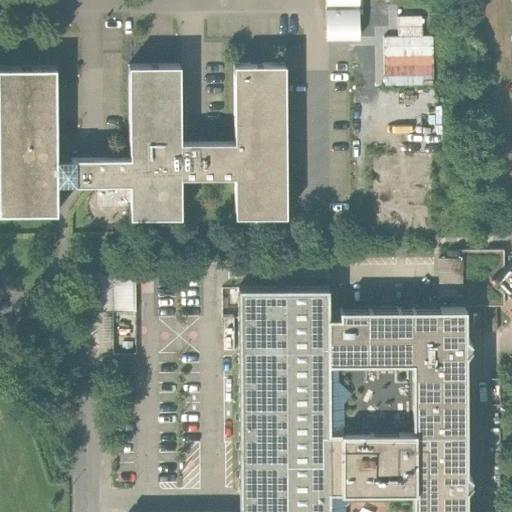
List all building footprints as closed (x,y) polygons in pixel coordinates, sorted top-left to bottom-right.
[(323,0),(324,4),(324,7),(324,38),(358,39),(357,7),(358,4),(357,0),(323,0)] [(380,0),(380,35),(433,36),(434,11),(413,11),(412,0),(380,0)] [(87,182),(129,181),(130,215),(180,215),(180,176),(233,175),(235,214),(285,213),(285,63),(268,63),(257,64),(240,64),(232,64),(234,140),(224,140),(179,140),(179,64),(127,65),(129,156),(89,156),(86,157),(83,157),(74,157),(64,157),(56,157),(56,69),(55,66),(0,66),(0,212),(56,212),(56,182),(75,182),(79,182),(82,182),(87,182)] [(502,270),(493,278),(502,289),(504,291),(510,297),(511,294),(511,261),(505,267),(502,270)] [(93,271),(94,309),(138,308),(137,269),(93,271)] [(466,511),(466,486),(471,479),(466,471),(465,348),(470,341),(465,336),(464,307),(338,308),(339,315),(327,315),(326,286),(238,287),(238,511),(466,511)] [(484,309),(485,333),(496,332),(495,309),(484,309)]
